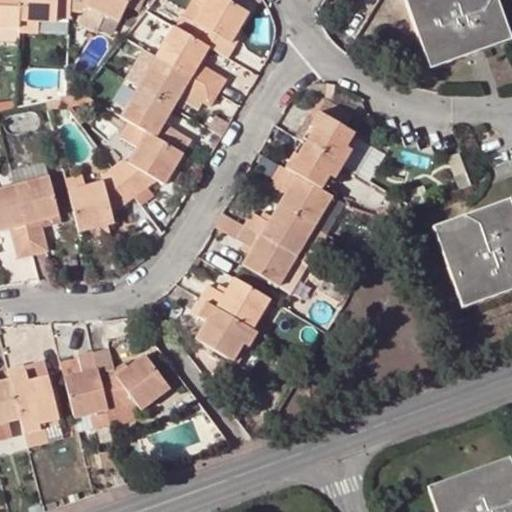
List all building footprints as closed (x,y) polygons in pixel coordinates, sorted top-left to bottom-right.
[(20,25),(20,0),(0,0),(0,29),(19,30),(20,25)] [(20,0),(20,25),(39,25),(55,25),(55,21),(70,21),(70,13),(70,0),(20,0)] [(118,23),(128,0),(70,0),(70,13),(81,14),(84,8),(118,23)] [(229,60),(236,48),(231,45),(238,33),(248,15),(222,0),(207,0),(202,8),(194,25),(198,27),(192,39),(209,49),(229,60)] [(196,0),(194,4),(202,8),(207,0),(196,0)] [(420,60),(434,55),(438,68),(494,48),(489,35),(502,30),(490,0),(413,0),(415,3),(401,7),(420,60)] [(19,36),(38,36),(39,25),(20,25),(19,30),(19,36)] [(199,67),(204,58),(209,49),(192,39),(174,28),(156,59),(218,95),(225,83),(209,73),(199,67)] [(506,43),(502,30),(489,35),(494,48),(506,43)] [(238,33),(231,45),(236,48),(243,36),(238,33)] [(438,68),(434,55),(420,60),(425,73),(438,68)] [(211,62),(204,58),(199,67),(209,73),(212,68),(208,66),(211,62)] [(139,90),(173,110),(177,103),(182,94),(201,106),(209,110),(218,95),(156,59),(139,90)] [(190,144),(163,128),(173,110),(139,90),(122,119),(134,127),(144,133),(183,156),(190,144)] [(196,114),(201,106),(182,94),(177,103),(196,114)] [(59,100),(45,103),(47,113),(65,109),(59,100)] [(311,132),(315,135),(308,146),(346,169),(356,153),(350,149),(357,139),(320,117),(311,132)] [(125,143),(134,149),(144,133),(134,127),(125,143)] [(156,183),(165,188),(168,184),(174,173),(183,156),(144,133),(134,149),(125,166),(121,164),(113,171),(135,199),(156,183)] [(286,172),(323,194),(331,180),(337,183),(346,169),(308,146),(299,161),(294,158),(286,172)] [(15,189),(49,180),(46,166),(11,175),(15,189)] [(281,169),(273,184),(281,189),(290,194),(287,199),(280,210),(316,231),(335,199),(323,194),(286,172),(281,169)] [(68,194),(79,235),(96,231),(109,227),(113,226),(111,217),(135,199),(113,171),(99,180),(100,187),(85,191),(68,194)] [(181,177),(174,173),(168,184),(176,188),(181,177)] [(68,194),(85,191),(82,179),(66,184),(68,194)] [(59,220),(49,180),(15,189),(32,258),(47,254),(40,225),(59,220)] [(32,258),(15,189),(0,192),(0,235),(10,233),(17,261),(32,258)] [(290,194),(281,189),(278,194),(287,199),(290,194)] [(349,205),(335,199),(316,231),(330,239),(349,205)] [(493,207),(498,220),(511,215),(506,203),(493,207)] [(429,230),(453,299),(465,295),(469,308),(511,292),(511,219),(511,215),(498,220),(493,207),(429,230)] [(270,227),(261,222),(254,217),(246,229),(298,260),(316,231),(280,210),(273,222),(270,227)] [(264,216),(261,222),(270,227),(273,222),(264,216)] [(111,237),(109,227),(96,231),(99,240),(111,237)] [(246,229),(238,244),(245,249),(254,254),(250,260),(244,270),(280,292),(298,260),(246,229)] [(250,260),(254,254),(245,249),(241,255),(250,260)] [(255,333),(263,320),(273,304),(237,282),(229,295),(226,301),(218,297),(209,291),(202,302),(255,333)] [(222,291),(218,297),(226,301),(229,295),(222,291)] [(469,308),(465,295),(453,299),(458,312),(469,308)] [(244,349),(251,353),(261,337),(255,333),(202,302),(194,317),(208,326),(195,344),(233,367),(244,349)] [(276,327),(263,320),(255,333),(261,337),(268,341),(276,327)] [(93,355),(99,378),(113,374),(116,372),(109,348),(93,353),(93,355)] [(240,371),(251,353),(244,349),(233,367),(240,371)] [(93,355),(77,359),(82,376),(64,381),(74,421),(88,418),(109,412),(99,378),(93,355)] [(115,378),(113,374),(99,378),(109,412),(134,405),(140,411),(168,390),(144,357),(127,369),(115,378)] [(82,376),(77,359),(59,364),(64,381),(82,376)] [(116,372),(113,374),(115,378),(127,369),(125,366),(116,372)] [(21,424),(24,439),(37,435),(35,429),(58,423),(47,381),(27,386),(23,371),(8,375),(10,385),(21,424)] [(21,424),(10,385),(0,387),(0,429),(3,428),(21,424)] [(137,413),(140,411),(134,405),(109,412),(112,425),(112,427),(139,420),(137,413)] [(112,425),(109,412),(88,418),(91,430),(112,425)] [(35,429),(37,435),(46,433),(60,429),(58,423),(35,429)] [(27,450),(49,444),(46,433),(37,435),(24,439),(27,450)] [(97,465),(92,448),(82,451),(86,468),(97,465)] [(160,462),(151,464),(154,476),(163,473),(160,462)] [(432,511),(511,511),(511,480),(506,463),(439,487),(442,500),(430,504),(432,511)] [(425,492),(430,504),(442,500),(439,487),(425,492)]
